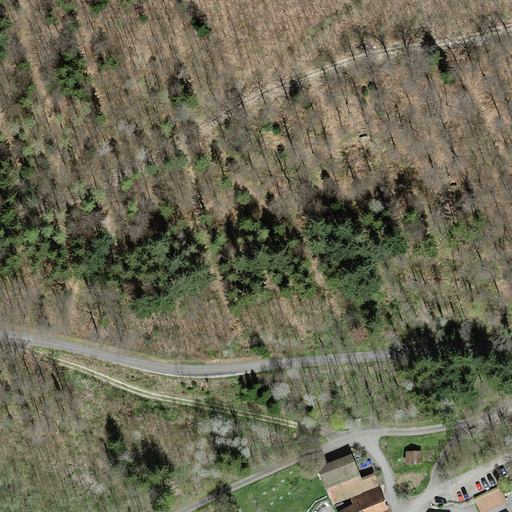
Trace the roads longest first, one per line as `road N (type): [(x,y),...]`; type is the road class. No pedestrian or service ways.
road 1 (track): [(0,230),(26,224),(299,73),(511,26)]
road 2 (unclassified): [(0,339),(193,373),(511,346)]
road 3 (track): [(367,431),(324,422),(263,428),(138,402),(22,344)]
road 4 (residential): [(511,412),(367,431)]
road 5 (residential): [(367,431),(234,486)]
